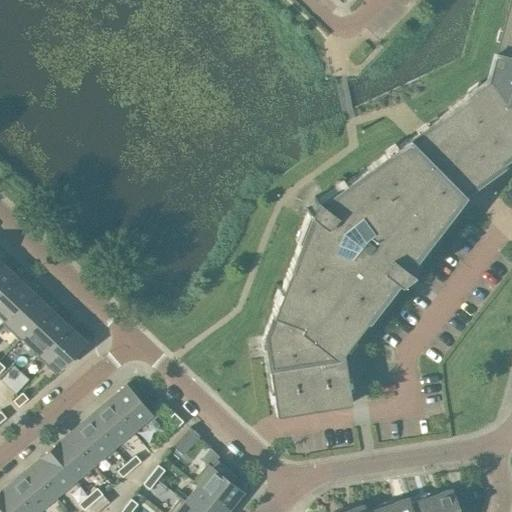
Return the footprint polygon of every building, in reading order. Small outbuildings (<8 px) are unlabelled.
[(450,210),(492,170),(511,156),(511,0),(491,77),(325,197),(323,195),(320,197),(321,199),(308,215),(306,214),(305,218),(307,219),(263,334),(275,415),(351,403),(343,348),(389,288),(391,289),(391,288),(392,289),(394,287),(393,286),(392,285),(392,284),(388,278),(395,269),(402,260),(409,263),(409,262),(410,263),(411,263),(412,264),(414,262),(412,261),(413,260),(411,259),(450,210)] [(0,290),(14,275),(0,262),(0,290)] [(0,322),(1,324),(31,292),(14,275),(0,290),(0,322)] [(19,340),(49,308),(31,292),(1,324),(19,340)] [(36,357),(66,325),(49,308),(19,340),(36,357)] [(55,373),(84,342),(66,325),(36,357),(54,374),(55,373)] [(152,415),(127,384),(107,401),(133,432),(152,415)] [(27,399),(22,392),(13,400),(18,406),(27,399)] [(133,432),(107,401),(87,417),(113,448),(133,432)] [(174,413),(173,413),(168,419),(177,427),(182,421),(174,413)] [(113,448),(87,417),(68,434),(94,464),(113,448)] [(190,427),(172,445),(182,455),(200,436),(190,427)] [(94,464),(68,434),(49,450),(75,481),(94,464)] [(75,481),(49,450),(30,466),(56,497),(75,481)] [(131,469),(140,461),(135,455),(126,463),(131,469)] [(131,469),(126,463),(117,471),(122,477),(131,469)] [(242,491),(212,467),(207,463),(193,480),(192,481),(197,485),(198,484),(228,508),(242,491)] [(164,470),(158,465),(150,474),(156,479),(164,470)] [(37,511),(56,497),(30,466),(10,483),(35,511),(37,511)] [(149,489),(156,479),(150,474),(143,484),(149,489)] [(35,511),(10,483),(0,491),(0,509),(2,511),(35,511)] [(224,511),(228,508),(198,484),(197,485),(185,500),(184,501),(198,511),(224,511)] [(93,502),(102,494),(97,488),(87,495),(93,502)] [(458,511),(453,494),(451,489),(429,496),(434,511),(458,511)] [(472,511),(465,490),(453,494),(458,511),(472,511)] [(96,511),(109,502),(102,494),(84,510),(85,511),(96,511)] [(83,510),(93,502),(87,495),(78,503),(83,510)] [(411,511),(408,503),(410,502),(408,496),(386,504),(388,511),(411,511)] [(434,511),(429,496),(410,502),(408,503),(411,511),(434,511)] [(198,511),(184,501),(185,500),(180,497),(179,497),(167,511),(198,511)] [(130,511),(137,504),(131,499),(123,508),(127,511),(130,511)] [(363,511),(364,511),(361,503),(339,511),(363,511)]
